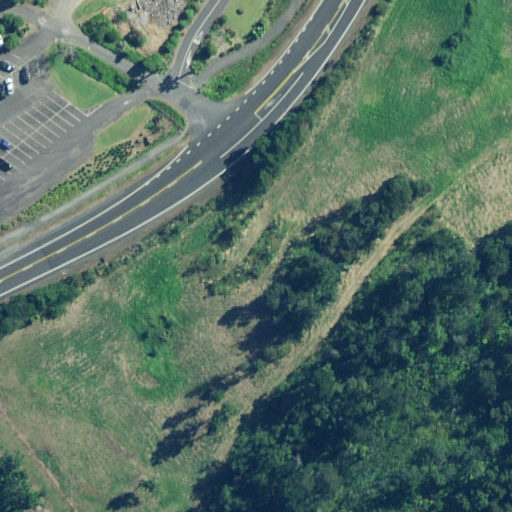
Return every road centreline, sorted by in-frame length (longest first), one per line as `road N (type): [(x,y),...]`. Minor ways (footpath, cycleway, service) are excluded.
road 1 (primary): [(0,281),(134,210),(237,135)]
road 2 (primary): [(237,135),(347,0)]
road 3 (residential): [(219,0),(177,83),(237,135)]
